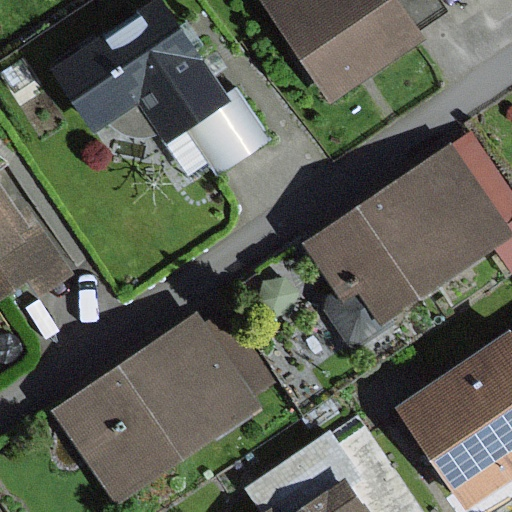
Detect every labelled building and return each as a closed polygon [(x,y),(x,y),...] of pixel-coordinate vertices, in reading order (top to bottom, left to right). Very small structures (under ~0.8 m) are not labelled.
[(256,0),(328,105),(418,43),(414,37),(388,0),(256,0)] [(435,0),(388,0),(414,37),(446,16),(435,0)] [(157,8),(53,78),(92,135),(107,125),(115,138),(142,143),(154,140),(161,149),(185,133),(224,107),(157,8)] [(237,97),(224,107),(185,133),(217,180),(269,144),(237,97)] [(511,192),(469,132),(447,147),(511,240),(511,241),(494,254),(510,276),(511,274),(511,192)] [(511,240),(447,147),(298,249),(339,309),(355,298),(379,333),(494,254),(511,241),(511,240)] [(0,209),(0,253),(20,240),(0,209)] [(40,225),(20,240),(0,253),(0,275),(14,295),(23,288),(36,305),(77,275),(40,225)] [(281,281),(262,284),(256,306),(272,320),(291,316),(295,295),(281,281)] [(222,311),(196,328),(248,402),(273,385),(222,311)] [(192,321),(51,419),(116,511),(256,414),(248,402),(196,328),(192,321)] [(511,350),(506,342),(393,416),(455,511),(468,511),(511,482),(511,350)] [(423,511),(366,428),(335,449),(356,480),(340,491),(354,511),(423,511)] [(251,511),(354,511),(340,491),(356,480),(335,449),(325,435),(239,494),(251,511)]
